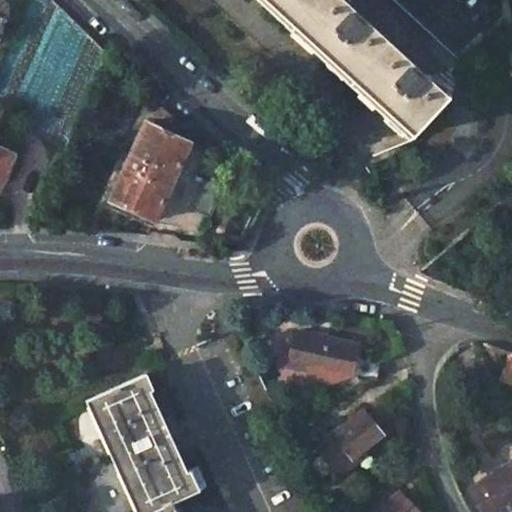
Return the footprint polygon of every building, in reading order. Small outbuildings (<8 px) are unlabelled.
[(28,63),(56,102),(103,69),(54,0),(39,0),(30,7),(47,31),(28,45),(37,57),(28,63)] [(268,0),(296,25),(320,0),(268,0)] [(391,0),(320,0),(296,25),(356,80),(413,20),(391,0)] [(413,20),(356,80),(415,134),(451,94),(438,83),(458,61),(413,20)] [(194,141),(146,119),(107,202),(155,225),(194,141)] [(0,187),(15,156),(0,148),(0,187)] [(202,181),(192,210),(211,217),(221,188),(202,181)] [(354,360),(358,343),(298,331),(291,369),(312,373),(310,379),(332,384),(353,374),(375,378),(379,364),(354,360)] [(511,378),(511,354),(485,346),(499,374),(511,378)] [(147,511),(167,503),(193,491),(139,375),(82,401),(98,435),(54,455),(80,511),(147,511)] [(332,470),(338,478),(364,458),(360,453),(383,437),(363,412),(316,448),(322,457),(332,470)] [(332,470),(322,457),(312,465),(322,478),(332,470)] [(511,463),(469,491),(483,511),(492,511),(507,502),(511,507),(511,505),(511,463)] [(419,511),(401,491),(378,511),(419,511)] [(170,511),(167,503),(147,511),(170,511)]
